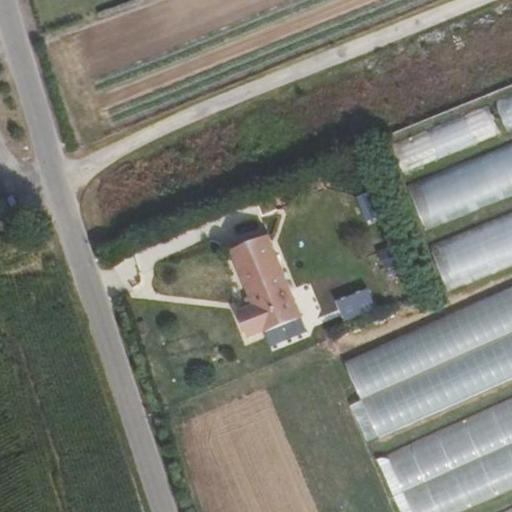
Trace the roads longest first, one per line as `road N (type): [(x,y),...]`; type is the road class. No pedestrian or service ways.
road 1 (unclassified): [(3,0),(164,511)]
road 2 (track): [(59,176),(478,0)]
